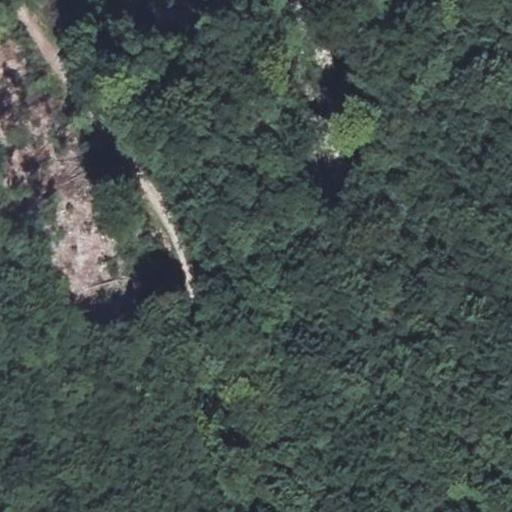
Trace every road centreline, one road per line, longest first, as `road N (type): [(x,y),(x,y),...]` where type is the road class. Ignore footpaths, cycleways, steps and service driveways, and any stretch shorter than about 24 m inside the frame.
road 1 (track): [(216,511),(211,413),(180,233),(16,0)]
road 2 (track): [(336,193),(294,0)]
